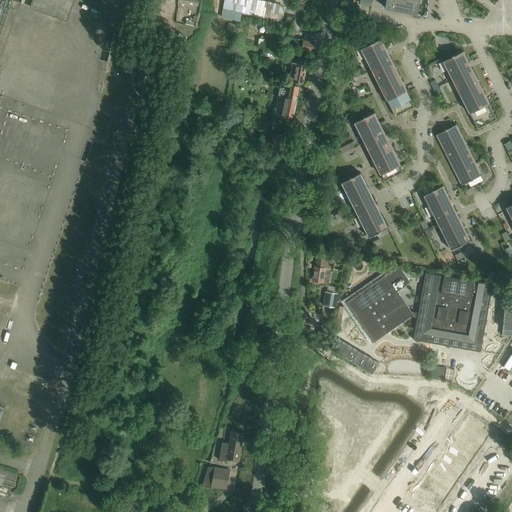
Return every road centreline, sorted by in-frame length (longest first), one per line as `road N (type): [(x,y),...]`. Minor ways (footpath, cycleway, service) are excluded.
road 1 (residential): [(247,511),(334,0)]
road 2 (unknown): [(67,377),(30,341),(26,315),(84,136),(84,80),(111,0)]
road 3 (residential): [(376,198),(415,181),(422,155),(426,97),(408,60),(413,25)]
road 4 (residential): [(479,204),(499,187),(497,146),(508,103),(475,29)]
